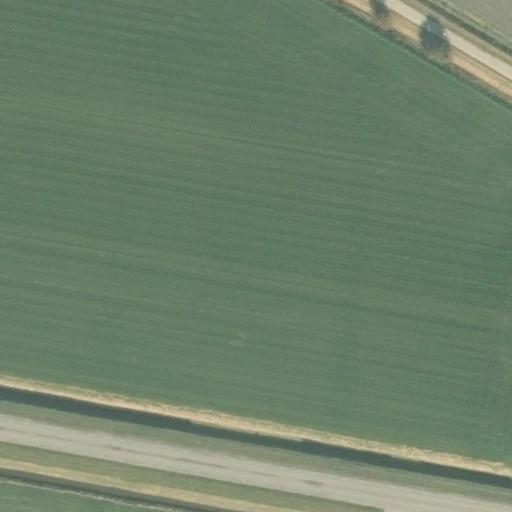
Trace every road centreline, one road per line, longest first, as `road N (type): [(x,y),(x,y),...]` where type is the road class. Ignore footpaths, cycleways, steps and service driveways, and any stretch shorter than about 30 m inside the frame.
road 1 (primary): [(468,511),(0,430)]
road 2 (unclassified): [(511,75),(381,0)]
